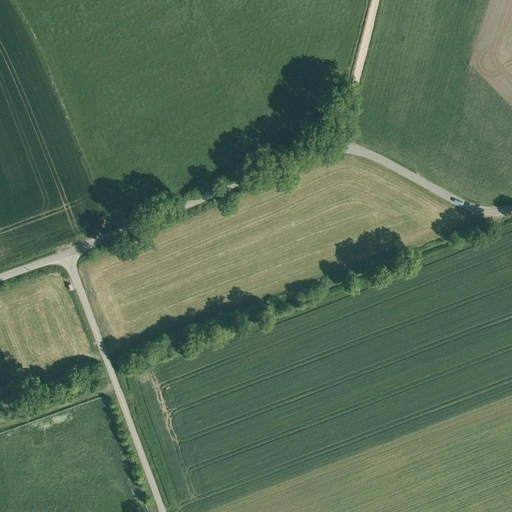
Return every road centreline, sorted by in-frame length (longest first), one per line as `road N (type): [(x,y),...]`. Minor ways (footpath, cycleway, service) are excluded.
road 1 (unclassified): [(62,251),(278,160),(340,146),(481,210),(511,209)]
road 2 (unclassified): [(62,251),(161,511)]
road 3 (track): [(340,146),(378,0)]
